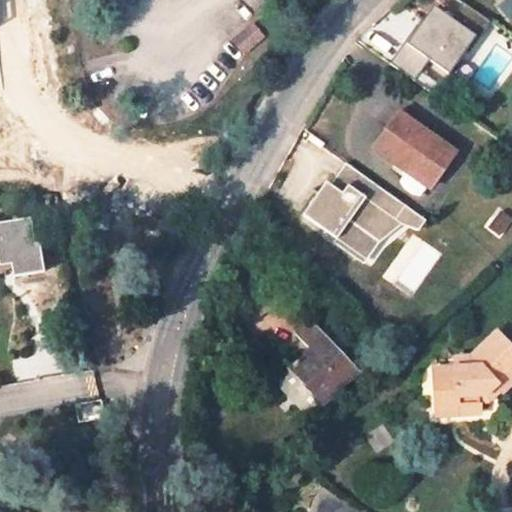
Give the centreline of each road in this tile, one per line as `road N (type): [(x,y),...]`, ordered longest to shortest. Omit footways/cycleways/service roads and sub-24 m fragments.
road 1 (residential): [(364,0),(335,27),(204,254),(163,394),(162,511)]
road 2 (track): [(163,394),(104,341),(93,320),(37,0)]
road 3 (unknown): [(163,394),(0,432)]
